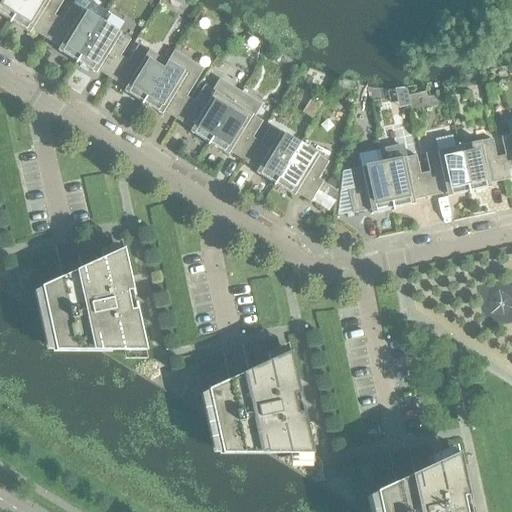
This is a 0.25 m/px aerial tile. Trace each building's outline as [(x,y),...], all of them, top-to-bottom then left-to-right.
[(0,0),(0,15),(10,21),(22,0),(0,0)] [(45,38),(57,18),(53,15),(62,0),(22,0),(10,21),(29,33),(31,29),(45,38)] [(57,50),(76,62),(101,22),(72,4),(62,20),(57,18),(45,38),(59,47),(57,50)] [(97,70),(111,79),(124,58),(120,56),(130,40),(101,22),(76,62),(95,74),(97,70)] [(123,91),(142,103),(167,62),(166,62),(138,45),(128,61),(124,58),(111,79),(125,88),(123,91)] [(173,50),(166,62),(167,62),(142,103),(161,114),(163,111),(177,120),(190,99),(186,97),(203,69),(173,50)] [(189,132),(208,143),(240,91),(219,78),(212,90),(204,85),(194,102),(190,99),(177,120),(191,128),(189,132)] [(229,152),(243,160),(256,140),(252,137),(262,121),(254,116),(261,104),(240,91),(208,143),(227,155),(229,152)] [(511,119),(506,121),(509,134),(500,136),(505,155),(500,156),(505,180),(511,178),(511,119)] [(274,184),(299,144),(270,126),(260,142),(256,140),(243,160),(257,169),(255,172),(274,184)] [(491,138),(458,146),(468,192),(490,187),(489,183),(505,180),(500,156),(495,157),(491,138)] [(328,162),(299,144),(274,184),(293,196),(295,192),(310,202),(322,181),(318,178),(328,162)] [(382,160),(382,162),(392,208),(414,204),(413,200),(429,196),(424,173),(419,174),(415,155),(405,157),(403,144),(378,149),(381,160),(382,160)] [(468,192),(458,146),(425,153),(429,172),(424,173),(429,196),(446,193),(446,197),(468,192)] [(392,208),(382,162),(349,170),(353,188),(347,190),(352,213),(370,209),(370,213),(392,208)] [(329,179),(325,185),(333,190),(337,183),(329,179)] [(123,248),(40,287),(54,351),(145,351),(123,248)] [(289,351),(207,389),(221,454),(312,454),(289,351)] [(368,511),(475,511),(464,459),(461,460),(460,451),(454,448),(432,457),(434,464),(366,498),(368,511)]
